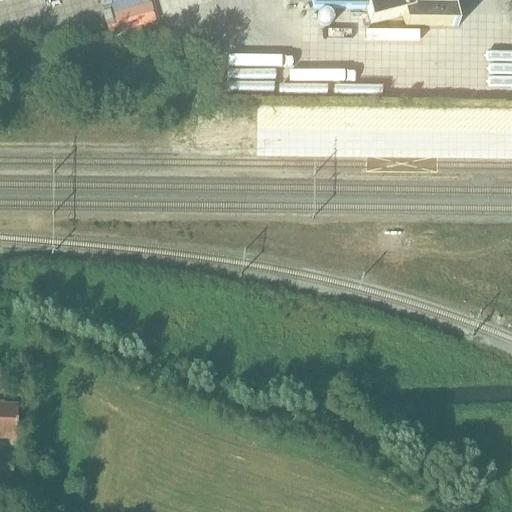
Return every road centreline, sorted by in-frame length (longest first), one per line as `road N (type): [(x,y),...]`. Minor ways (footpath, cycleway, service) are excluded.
road 1 (track): [(0,147),(357,147),(511,126)]
road 2 (track): [(378,418),(511,426)]
